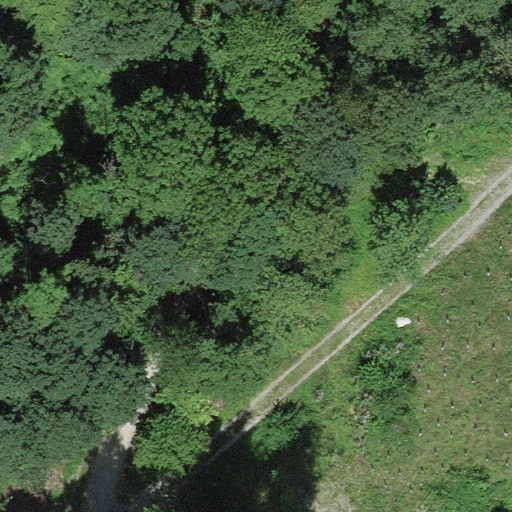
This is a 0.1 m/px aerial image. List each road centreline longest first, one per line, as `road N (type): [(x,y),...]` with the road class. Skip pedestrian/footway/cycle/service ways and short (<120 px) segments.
road 1 (track): [(341,0),(253,157),(118,438),(102,511)]
road 2 (track): [(151,511),(363,296),(511,165)]
